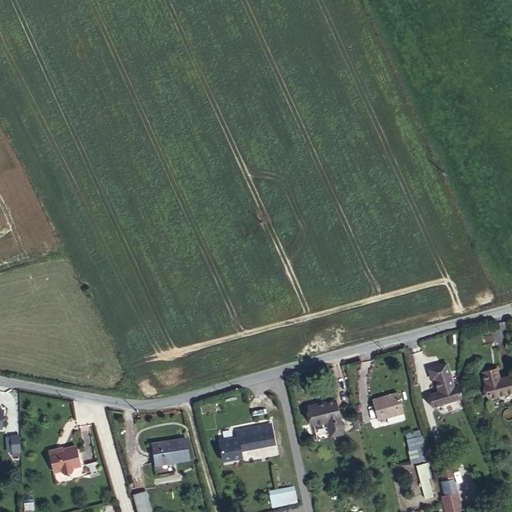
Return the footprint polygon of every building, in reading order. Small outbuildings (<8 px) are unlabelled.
[(435,378),(439,391),(453,387),(446,363),(429,368),(432,379),(435,378)] [(511,391),(511,380),(511,375),(500,379),(497,368),(482,372),(489,398),(511,391)] [(433,406),(462,397),(458,385),(453,387),(439,391),(429,394),(433,406)] [(403,413),(398,392),(372,400),(378,420),(403,413)] [(328,421),(331,436),(344,433),(336,399),(309,405),(314,425),(328,421)] [(317,439),(331,436),(328,421),(314,425),(317,439)] [(253,433),(271,430),(270,423),(252,426),(253,433)] [(271,430),(253,433),(252,426),(235,429),(237,436),(238,436),(240,449),(274,443),(271,430)] [(411,464),(428,461),(423,428),(406,431),(411,464)] [(238,436),(237,436),(218,440),(222,461),(242,457),(240,449),(238,436)] [(20,437),(11,437),(12,453),(20,452),(20,437)] [(189,459),(186,438),(152,443),(155,465),(189,459)] [(59,450),(59,449),(49,451),(54,472),(61,470),(62,471),(65,473),(71,472),(73,469),(72,468),(80,466),(76,446),(62,449),(59,450)] [(427,463),(417,465),(425,499),(435,496),(427,463)] [(445,495),(442,495),(446,511),(457,511),(462,511),(449,464),(439,467),(445,495)] [(297,501),(294,486),(269,491),(272,506),(297,501)] [(137,511),(151,511),(146,491),(133,494),(137,511)] [(24,502),(25,511),(33,511),(33,502),(24,502)]
